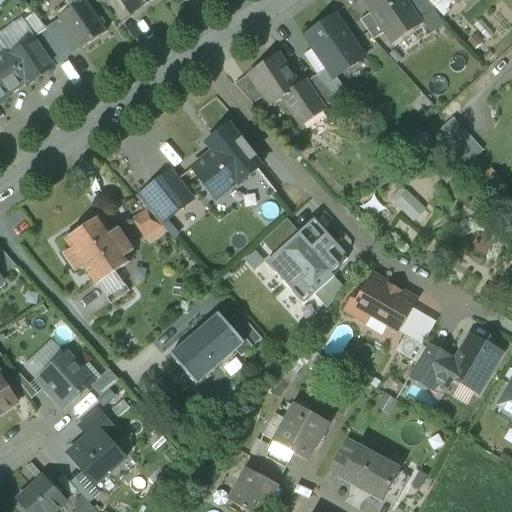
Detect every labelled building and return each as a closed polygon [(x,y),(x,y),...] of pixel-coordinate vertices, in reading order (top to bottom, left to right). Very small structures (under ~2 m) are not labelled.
[(83,0),(61,0),(69,11),(84,1),(83,0)] [(121,0),(132,16),(154,0),(121,0)] [(361,0),(383,31),(411,12),(403,0),(361,0)] [(428,3),(425,0),(403,0),(411,12),(418,22),(435,10),(428,3)] [(69,11),(58,19),(64,28),(79,50),(79,51),(106,33),(84,1),(69,11)] [(411,12),(383,31),(393,45),(421,26),(418,22),(411,12)] [(369,14),(359,21),(373,41),(383,34),(369,14)] [(335,16),(303,38),(304,39),(305,38),(310,46),(326,69),(327,70),(333,80),(335,78),(364,59),(363,58),(362,59),(335,18),(335,17),(335,16)] [(4,21),(0,24),(0,39),(11,32),(4,21)] [(64,28),(53,36),(68,58),(79,50),(64,28)] [(34,41),(29,33),(19,40),(24,47),(9,58),(8,58),(27,86),(53,68),(34,40),(34,41)] [(326,69),(310,46),(300,53),(316,76),(326,69)] [(5,53),(0,56),(0,103),(27,86),(8,58),(9,58),(5,53)] [(323,109),(306,84),(305,82),(299,86),(278,55),(248,76),(263,98),(270,108),(272,107),(271,107),(282,99),(302,128),(325,112),(323,109)] [(333,80),(327,70),(316,77),(337,100),(346,93),(335,78),(333,80)] [(248,76),(234,86),(252,106),(263,98),(248,76)] [(337,100),(316,77),(306,84),(323,109),(337,100)] [(452,119),(437,133),(459,157),(474,143),(452,119)] [(229,128),(214,139),(220,148),(193,170),(201,180),(205,177),(220,196),(243,178),(244,180),(259,168),(258,166),(259,165),(229,128)] [(168,170),(139,193),(162,222),(191,198),(168,170)] [(411,223),(425,210),(405,189),(392,201),(411,223)] [(167,234),(146,211),(132,221),(144,240),(145,239),(150,246),(167,234)] [(93,220),(86,225),(85,229),(81,232),(76,231),(70,236),(69,240),(66,242),(71,249),(62,255),(74,273),(83,267),(96,286),(129,263),(126,257),(132,252),(117,231),(111,235),(100,219),(97,221),(93,220)] [(261,244),(273,257),(299,234),(287,221),(261,244)] [(322,239),(308,225),(299,234),(273,257),(265,264),(300,302),(310,293),(314,296),(333,279),(331,275),(347,260),(335,247),(336,246),(326,235),(322,239)] [(15,268),(0,250),(0,270),(4,276),(15,268)] [(415,301),(372,276),(362,294),(358,291),(354,299),(353,298),(350,304),(350,305),(346,312),(365,323),(369,316),(397,332),(410,311),(415,301)] [(342,288),(333,279),(314,296),(326,310),(342,288)] [(433,324),(410,311),(397,332),(420,346),(433,324)] [(225,324),(244,345),(249,351),(261,340),(237,313),(225,324)] [(169,357),(195,387),(235,353),(244,345),(225,324),(217,315),(169,357)] [(425,349),(404,337),(396,351),(417,363),(425,349)] [(500,355),(469,337),(454,363),(449,360),(449,359),(441,355),(429,376),(430,376),(424,387),(431,391),(437,380),(446,385),(450,378),(477,394),(500,355)] [(240,359),(249,351),(244,345),(235,353),(240,359)] [(417,363),(409,378),(424,387),(430,376),(429,376),(441,355),(427,347),(425,349),(417,363)] [(331,364),(308,350),(300,364),(323,377),(331,364)] [(65,355),(39,378),(53,394),(51,396),(64,411),(90,387),(92,385),(81,373),(82,373),(65,355)] [(92,385),(90,387),(100,398),(118,382),(108,371),(92,385)] [(0,378),(0,416),(17,405),(0,378)] [(511,383),(499,406),(511,414),(511,383)] [(327,424),(294,406),(285,421),(274,415),(263,437),(273,443),(293,454),(306,462),(327,424)] [(97,410),(78,428),(87,438),(98,428),(102,434),(111,426),(97,410)] [(87,438),(66,456),(93,485),(110,469),(107,466),(120,454),(102,434),(98,428),(87,438)] [(345,440),(333,462),(345,469),(356,448),(357,446),(345,440)] [(274,444),(262,466),(280,477),(281,477),(293,454),(274,444)] [(399,472),(356,448),(345,469),(339,479),(382,503),(384,499),(398,474),(399,472)] [(262,466),(261,466),(256,476),(255,477),(274,487),(280,477),(262,466)] [(274,487),(255,477),(256,476),(246,470),(228,502),(246,511),(263,511),(269,501),(268,501),(274,489),(276,490),(276,489),(274,487)] [(398,474),(384,499),(395,505),(409,480),(398,474)] [(43,478),(17,502),(25,511),(54,511),(65,503),(43,478)] [(95,511),(83,498),(73,507),(77,511),(95,511)]
